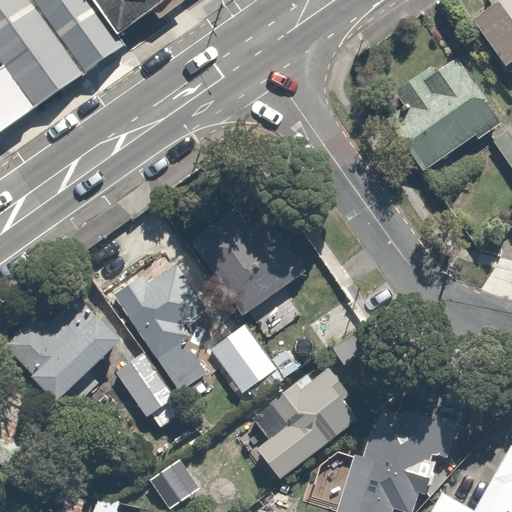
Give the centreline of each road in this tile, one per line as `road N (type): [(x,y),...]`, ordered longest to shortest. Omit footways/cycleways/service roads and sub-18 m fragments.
road 1 (residential): [(254,44),(399,253),(439,294),(511,325)]
road 2 (secondary): [(254,44),(0,226)]
